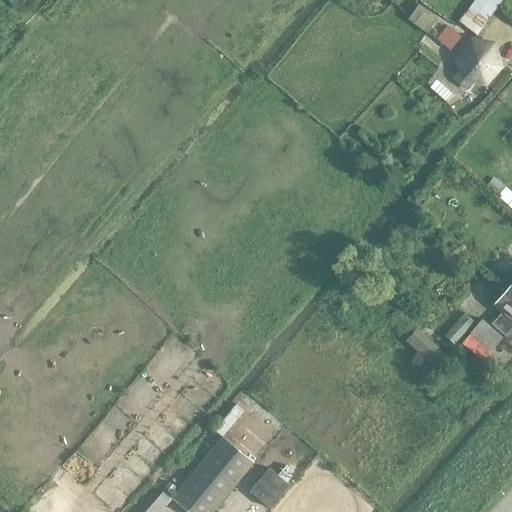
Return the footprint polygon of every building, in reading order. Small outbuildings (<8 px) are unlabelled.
[(477,35),(501,0),(474,0),(459,22),(477,35)] [(460,36),(447,25),(446,27),(437,20),(437,19),(418,4),(407,18),(427,33),(428,31),(438,38),(437,39),(450,49),(460,36)] [(500,66),(493,44),(471,41),(456,57),(460,69),(453,77),(466,88),(474,80),(485,82),(500,66)] [(438,77),(432,84),(448,98),(454,91),(438,77)] [(511,297),(504,291),(493,304),(502,312),(492,323),(505,335),(511,326),(511,297)] [(454,344),(474,322),(465,313),(444,335),(454,344)] [(483,359),(503,337),(482,319),(462,341),(483,359)] [(405,343),(433,369),(446,356),(418,330),(405,343)] [(217,428),(225,434),(244,408),(236,402),(217,428)] [(169,453),(146,435),(137,447),(160,464),(169,453)] [(188,511),(212,511),(254,462),(222,436),(171,498),(188,511)] [(268,509),(288,484),(273,471),(252,496),(268,509)] [(157,511),(172,496),(166,490),(145,511),(157,511)]
